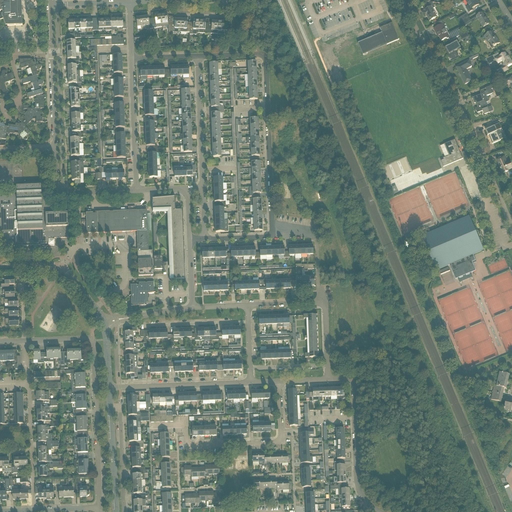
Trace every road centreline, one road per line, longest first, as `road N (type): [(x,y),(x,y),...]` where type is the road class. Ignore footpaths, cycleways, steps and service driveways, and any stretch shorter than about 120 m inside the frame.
road 1 (residential): [(99,507),(94,345),(23,341)]
road 2 (residential): [(198,56),(265,60),(272,220)]
road 3 (residential): [(151,425),(185,425),(189,444),(275,442),(279,381)]
road 4 (residential): [(62,192),(56,5)]
road 5 (residential): [(34,510),(23,341)]
road 6 (residential): [(94,308),(125,282),(122,247),(74,248),(61,268)]
road 7 (residential): [(109,387),(250,382)]
road 8 (residential): [(379,511),(358,488),(352,381)]
road 9 (residential): [(511,225),(457,101)]
road 10 (residential): [(136,191),(131,58)]
road 11 (residential): [(202,189),(198,56)]
road 12 (tertiary): [(115,511),(109,387)]
